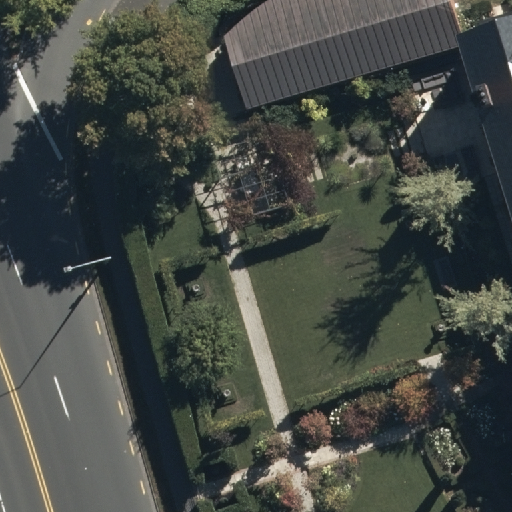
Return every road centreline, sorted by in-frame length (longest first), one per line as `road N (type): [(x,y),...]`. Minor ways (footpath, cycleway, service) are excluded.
road 1 (primary): [(79,0),(0,188)]
road 2 (tertiary): [(0,356),(50,511)]
